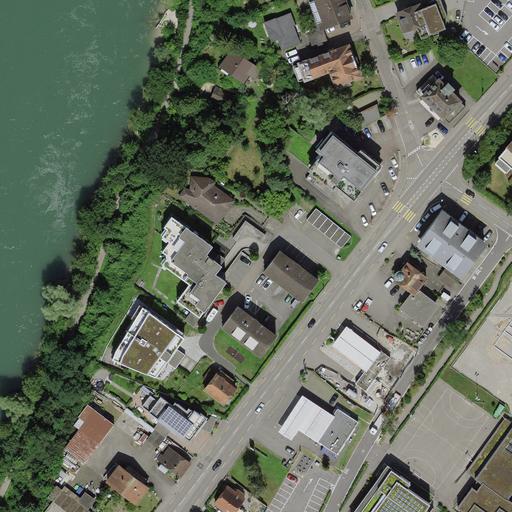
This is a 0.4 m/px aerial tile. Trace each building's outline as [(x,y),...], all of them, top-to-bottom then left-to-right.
[(352,19),(345,0),(310,0),(322,30),(352,19)] [(433,0),(428,2),(430,7),(436,5),(441,19),(446,17),(439,0),(433,0)] [(441,19),(436,5),(430,7),(421,11),(430,35),(445,29),(441,19)] [(426,25),(418,6),(397,14),(404,33),(426,25)] [(294,27),(294,26),(296,25),(291,13),(265,23),(273,43),(278,41),(282,51),(301,44),(294,27)] [(337,88),(363,79),(350,44),(298,63),(306,83),(331,74),(337,88)] [(263,71),(231,50),(219,68),(244,84),(250,76),(256,81),(263,71)] [(446,120),(461,104),(433,77),(417,93),(442,117),(446,120)] [(232,92),(216,86),(212,97),(227,104),(232,92)] [(380,169),(334,133),(318,154),(323,158),(310,175),(333,193),(337,187),(355,201),(380,169)] [(511,136),(490,162),(511,179),(511,136)] [(217,225),(234,201),(195,173),(178,197),(217,225)] [(265,194),(260,201),(272,211),(278,204),(265,194)] [(416,238),(462,272),(487,238),(477,230),(442,204),(423,228),(416,238)] [(315,208),(306,221),(340,247),(350,235),(315,208)] [(217,277),(224,268),(209,257),(214,249),(170,217),(160,231),(164,234),(159,241),(158,242),(164,247),(159,255),(165,259),(160,266),(187,286),(175,303),(200,321),(227,284),(217,277)] [(267,237),(245,221),(231,240),(237,244),(245,232),(262,244),(267,237)] [(301,303),(319,281),(280,251),(263,273),(301,303)] [(391,280),(411,294),(424,274),(405,261),(391,280)] [(459,274),(446,265),(437,277),(449,287),(459,274)] [(435,303),(415,288),(399,312),(419,326),(435,303)] [(178,348),(185,336),(143,307),(113,359),(158,376),(168,361),(176,367),(186,353),(178,348)] [(277,336),(237,307),(220,330),(260,359),(277,336)] [(511,321),(507,328),(495,345),(511,357),(511,321)] [(362,371),(378,350),(351,330),(345,325),(330,346),(337,352),(362,371)] [(363,391),(388,358),(378,350),(362,371),(353,383),(363,391)] [(238,389),(217,373),(203,391),(225,407),(238,389)] [(173,405),(145,384),(128,405),(166,436),(171,430),(175,433),(184,439),(186,436),(191,439),(196,433),(207,418),(202,414),(200,416),(195,412),(194,413),(190,410),(188,412),(175,402),(173,405)] [(316,437),(333,412),(309,395),(303,391),(278,427),(283,431),(292,436),(299,426),(316,437)] [(84,464),(114,426),(89,406),(79,418),(85,423),(65,449),(84,464)] [(316,437),(337,452),(359,421),(337,406),(333,412),(316,437)] [(497,511),(500,509),(504,511),(511,511),(511,502),(508,500),(511,495),(511,423),(506,418),(466,470),(478,480),(457,509),(460,511),(469,511),(475,505),(484,511),(497,511)] [(165,438),(155,430),(147,439),(157,448),(165,438)] [(192,464),(169,447),(159,460),(170,469),(169,470),(181,479),(192,464)] [(410,480),(388,464),(353,511),(422,511),(430,501),(407,484),(410,480)] [(126,471),(120,466),(106,484),(136,507),(150,489),(145,486),(148,481),(129,466),(126,471)] [(239,511),(248,500),(225,483),(211,502),(225,511),(239,511)] [(77,502),(57,486),(48,497),(66,511),(91,511),(89,510),(96,500),(85,492),(77,502)]
